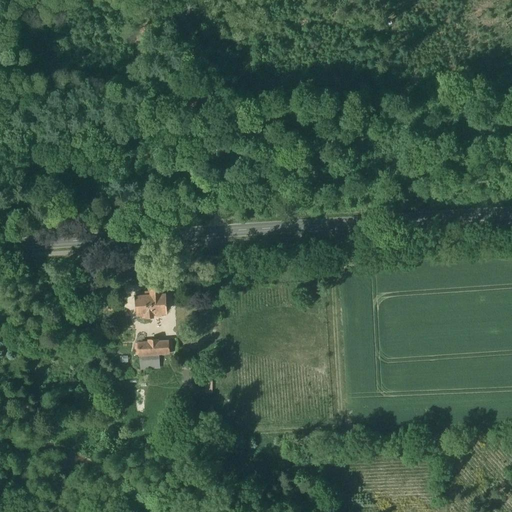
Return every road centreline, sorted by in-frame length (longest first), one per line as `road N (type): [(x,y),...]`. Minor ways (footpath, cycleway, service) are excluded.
road 1 (secondary): [(0,245),(511,212)]
road 2 (track): [(168,0),(200,52),(217,213)]
road 3 (track): [(511,248),(331,262)]
road 4 (track): [(511,422),(340,427)]
road 5 (track): [(331,262),(340,427)]
